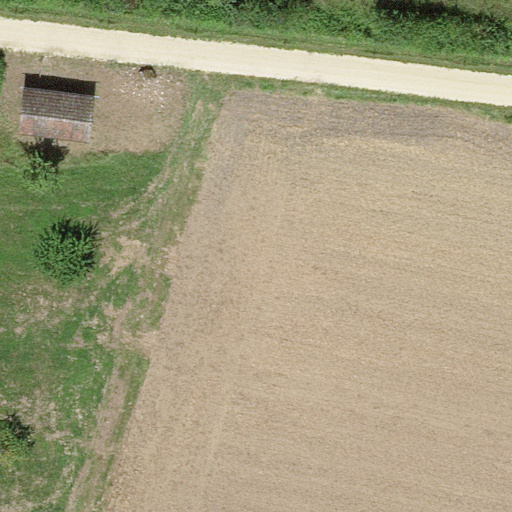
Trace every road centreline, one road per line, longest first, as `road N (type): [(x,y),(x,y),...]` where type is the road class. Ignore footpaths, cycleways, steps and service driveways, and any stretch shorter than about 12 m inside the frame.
road 1 (track): [(511,96),(0,37)]
road 2 (track): [(220,64),(79,511)]
